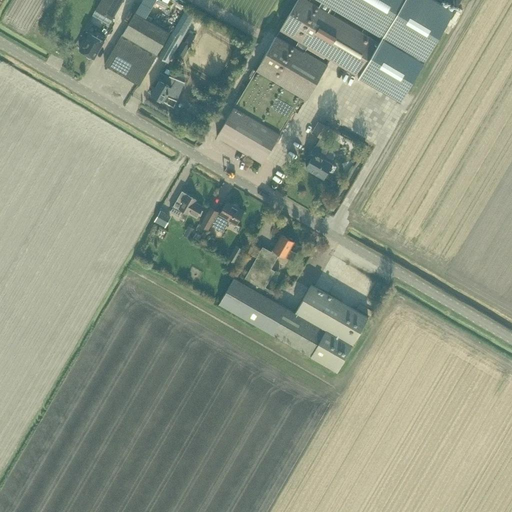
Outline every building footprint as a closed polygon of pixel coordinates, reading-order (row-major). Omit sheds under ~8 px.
[(109,24),(123,0),(101,0),(93,15),(109,24)] [(379,41),(329,11),(310,0),(297,0),(217,136),(263,163),(301,97),(307,99),(328,63),(331,59),(359,76),(379,41)] [(318,0),(382,38),(379,41),(359,76),(400,100),(454,10),(436,0),(318,0)] [(167,61),(179,40),(193,16),(185,11),(158,56),(167,61)] [(157,53),(169,33),(135,12),(104,65),(140,85),(157,55),(158,54),(157,53)] [(95,59),(105,41),(90,32),(79,50),(95,59)] [(181,60),(189,46),(184,43),(176,57),(181,60)] [(159,80),(151,94),(163,101),(166,96),(177,100),(184,82),(170,76),(169,77),(161,72),(157,79),(159,80)] [(365,103),(373,108),(375,104),(367,99),(365,103)] [(324,140),(330,128),(318,122),(312,133),(324,140)] [(324,158),(326,153),(331,144),(319,138),(315,147),(314,147),(311,152),(314,154),(306,168),(324,178),(329,170),(333,172),(337,166),(332,164),(333,163),(324,158)] [(197,218),(204,206),(196,202),(197,199),(182,190),(170,211),(179,217),(183,210),(188,214),(189,213),(197,218)] [(229,221),(236,225),(244,211),(227,201),(221,212),(212,207),(201,225),(208,229),(211,225),(223,231),(229,221)] [(165,227),(172,216),(161,210),(154,221),(165,227)] [(275,292),(265,286),(274,271),(271,269),(279,253),(285,257),(285,256),(292,261),(297,253),(289,249),(294,242),(282,234),(272,252),(263,247),(243,282),(234,277),(219,303),(338,371),(369,317),(312,284),(295,312),(272,299),(275,292)] [(237,253),(232,261),(237,264),(245,250),(237,246),(234,251),(237,253)]
